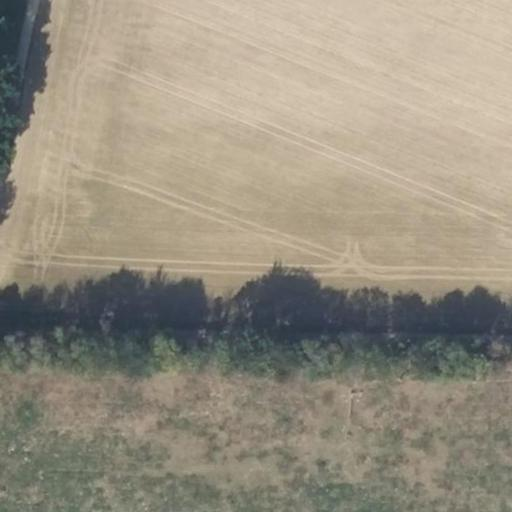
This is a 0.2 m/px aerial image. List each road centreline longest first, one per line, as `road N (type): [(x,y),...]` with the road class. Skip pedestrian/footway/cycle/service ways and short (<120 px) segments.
road 1 (track): [(0,331),(511,337)]
road 2 (track): [(34,0),(0,176)]
